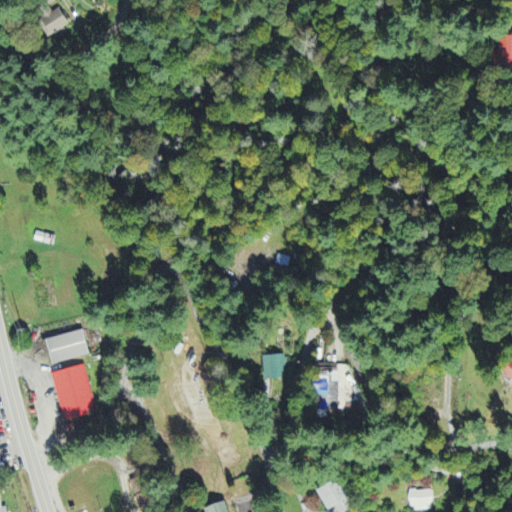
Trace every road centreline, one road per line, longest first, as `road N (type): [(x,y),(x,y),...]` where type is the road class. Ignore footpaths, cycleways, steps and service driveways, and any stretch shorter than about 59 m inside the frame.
road 1 (residential): [(33,460),(114,405),(153,290),(174,271),(229,364),(269,467),(249,495),(250,511)]
road 2 (residential): [(264,456),(275,455),(291,434),(307,345),(322,322),(336,324),(406,446),(424,454),(511,449)]
road 3 (residential): [(453,451),(449,346),(481,286),(511,266)]
road 4 (primary): [(48,511),(0,338)]
road 5 (residential): [(0,36),(22,54),(55,64),(77,60),(100,44),(127,0)]
road 6 (residential): [(39,481),(80,460),(107,460),(132,511)]
